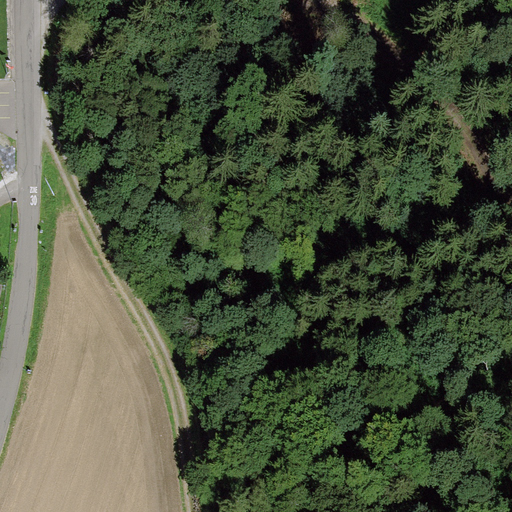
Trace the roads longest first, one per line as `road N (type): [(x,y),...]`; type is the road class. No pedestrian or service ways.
road 1 (track): [(24,126),(42,130),(175,367),(197,511)]
road 2 (residential): [(14,304),(24,0)]
road 3 (track): [(511,207),(444,95),(381,37)]
